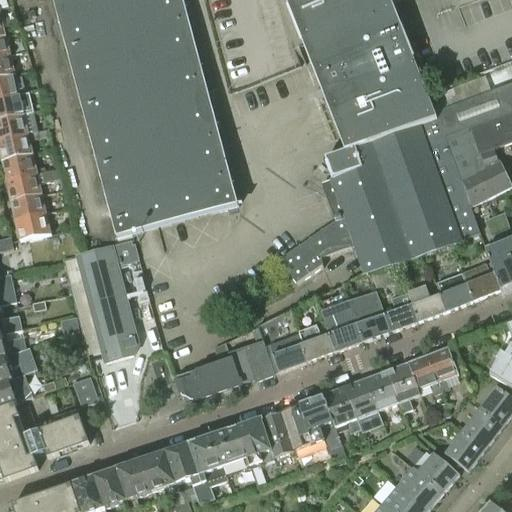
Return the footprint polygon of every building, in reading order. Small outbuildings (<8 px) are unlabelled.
[(5,0),(0,0),(0,10),(0,11),(8,10),(5,0)] [(9,0),(10,3),(18,0),(52,0),(117,242),(239,209),(183,0),(9,0)] [(392,5),(390,0),(285,0),(304,46),(346,154),(347,156),(438,122),(435,115),(409,49),(392,5)] [(0,60),(11,58),(6,37),(0,38),(0,60)] [(0,60),(0,80),(16,78),(14,69),(26,66),(23,55),(11,58),(0,60)] [(18,86),(16,78),(0,80),(0,101),(34,95),(38,94),(36,85),(29,87),(28,84),(25,84),(25,85),(18,86)] [(511,86),(435,115),(438,122),(347,156),(346,154),(326,161),(334,182),(346,218),(336,221),(337,223),(280,263),(297,287),(324,269),(321,262),(357,249),(368,278),(481,237),(471,211),(511,190),(511,169),(506,173),(502,164),(497,166),(492,153),(511,145),(511,86)] [(0,101),(0,122),(25,117),(23,108),(36,105),(34,95),(0,101)] [(27,126),(25,117),(0,122),(0,141),(45,132),(43,123),(27,126)] [(0,141),(0,152),(2,163),(34,157),(31,144),(47,140),(45,132),(0,141)] [(37,172),(34,157),(2,163),(7,183),(42,176),(42,175),(41,171),(37,172)] [(7,183),(11,203),(43,196),(40,187),(54,184),(52,173),(42,175),(42,176),(7,183)] [(45,206),(43,196),(11,203),(16,223),(47,217),(61,214),(58,202),(45,206)] [(47,217),(16,223),(20,244),(52,238),(47,217)] [(511,236),(510,232),(501,236),(511,264),(511,236)] [(501,294),(511,288),(511,264),(501,236),(491,240),(496,250),(487,254),(495,276),(501,294)] [(0,256),(13,253),(11,241),(0,243),(0,256)] [(106,365),(134,358),(138,347),(118,269),(137,263),(132,243),(78,257),(106,365)] [(474,304),(501,294),(495,276),(491,278),(486,267),(463,276),(467,287),(474,304)] [(442,297),(448,315),(474,304),(467,287),(466,287),(462,277),(438,286),(442,297)] [(0,309),(1,309),(17,306),(12,278),(0,280),(0,309)] [(419,325),(448,315),(442,297),(430,301),(427,290),(409,297),(409,298),(419,325)] [(391,336),(419,325),(409,298),(392,305),(395,314),(384,318),(391,336)] [(46,312),(44,304),(33,307),(34,315),(46,312)] [(336,356),(363,346),(357,328),(348,305),(321,315),(329,338),(336,356)] [(0,335),(1,335),(2,338),(6,337),(22,333),(19,319),(4,322),(5,327),(4,327),(0,309),(0,335)] [(363,346),(391,336),(384,318),(357,328),(363,346)] [(307,366),(336,356),(329,338),(322,341),(318,328),(299,335),(300,338),(299,338),(303,347),(301,348),(307,366)] [(0,335),(0,361),(5,359),(7,359),(9,359),(17,357),(27,354),(24,340),(8,344),(10,351),(9,351),(6,337),(2,338),(1,335),(0,335)] [(279,376),(307,366),(301,348),(303,347),(299,338),(269,349),(279,376)] [(255,385),(274,377),(263,344),(230,356),(232,362),(175,382),(183,401),(189,404),(254,382),(255,385)] [(511,346),(492,380),(511,392),(511,346)] [(449,351),(428,359),(443,395),(450,392),(446,382),(459,377),(449,351)] [(0,361),(0,388),(10,385),(15,384),(14,381),(16,381),(12,371),(21,368),(17,357),(9,359),(7,359),(5,359),(0,361)] [(434,398),(443,395),(428,359),(409,366),(420,393),(431,388),(434,398)] [(419,393),(420,393),(409,366),(387,375),(399,406),(403,416),(414,413),(410,402),(421,398),(419,393)] [(379,414),(399,406),(387,375),(367,382),(379,414)] [(15,384),(10,385),(0,388),(0,411),(15,407),(18,406),(33,400),(25,378),(16,381),(14,381),(15,384)] [(99,405),(91,380),(73,387),(82,411),(99,405)] [(357,423),(360,432),(362,436),(384,428),(379,414),(367,382),(345,391),(356,423),(357,423)] [(46,396),(51,394),(56,392),(54,384),(43,388),(46,396)] [(480,413),(504,432),(511,421),(511,401),(497,390),(480,413)] [(360,432),(357,423),(356,423),(345,391),(323,399),(334,429),(335,429),(336,431),(348,426),(350,431),(354,430),(355,433),(360,432)] [(45,401),(53,423),(61,421),(53,398),(45,401)] [(322,434),(334,429),(323,399),(299,409),(313,448),(326,444),(322,434)] [(15,407),(0,411),(0,472),(1,473),(5,484),(39,472),(34,460),(34,458),(31,459),(28,460),(15,423),(20,421),(15,407)] [(294,455),(313,448),(299,409),(280,416),(294,455)] [(463,436),(487,454),(504,432),(480,413),(463,436)] [(78,414),(61,421),(53,423),(36,430),(38,433),(24,439),(31,459),(34,458),(34,460),(46,456),(48,462),(90,447),(78,414)] [(274,461),(294,455),(280,416),(261,422),(272,454),(274,461)] [(272,454),(261,422),(236,431),(250,470),(263,465),(264,467),(275,464),(274,461),(272,454)] [(227,479),(250,470),(236,431),(214,439),(224,471),(227,479)] [(463,436),(445,458),(469,477),(487,454),(463,436)] [(188,448),(202,487),(208,506),(216,503),(211,491),(229,485),(227,479),(224,471),(214,439),(188,448)] [(208,506),(202,487),(188,448),(166,455),(177,487),(191,482),(200,509),(208,506)] [(414,471),(444,497),(460,479),(459,478),(429,453),(414,471)] [(141,463),(152,496),(154,501),(165,497),(166,497),(167,499),(180,495),(177,487),(166,455),(141,463)] [(137,501),(152,496),(141,463),(117,472),(130,511),(132,511),(140,510),(137,501)] [(424,511),(431,511),(444,497),(414,471),(398,490),(424,511)] [(119,511),(130,511),(117,472),(95,479),(105,511),(118,507),(119,511)] [(104,511),(105,511),(95,479),(72,487),(80,511),(104,511)] [(80,511),(72,487),(13,507),(14,511),(80,511)] [(382,508),(387,511),(424,511),(398,490),(382,508)] [(175,511),(183,511),(190,510),(188,504),(193,502),(189,492),(179,496),(165,501),(166,503),(167,503),(168,507),(169,507),(170,511),(174,509),(175,511)]
